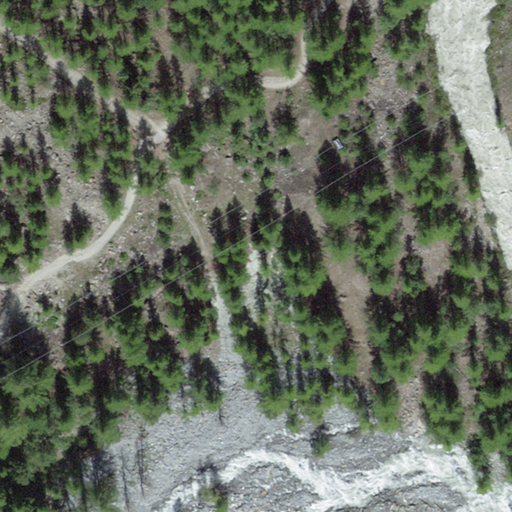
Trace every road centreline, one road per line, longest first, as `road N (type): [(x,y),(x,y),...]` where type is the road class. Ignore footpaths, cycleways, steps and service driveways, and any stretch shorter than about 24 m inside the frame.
road 1 (track): [(152,148),(81,86),(0,35)]
road 2 (track): [(214,284),(152,148)]
